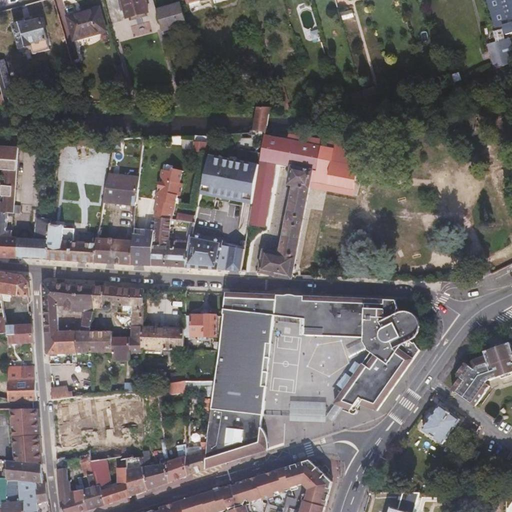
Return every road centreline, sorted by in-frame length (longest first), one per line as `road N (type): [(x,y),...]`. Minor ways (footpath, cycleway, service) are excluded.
road 1 (residential): [(35,269),(412,291),(473,312)]
road 2 (residential): [(121,511),(335,442),(369,454)]
road 3 (residential): [(57,511),(35,269)]
road 4 (secondary): [(369,454),(473,312)]
